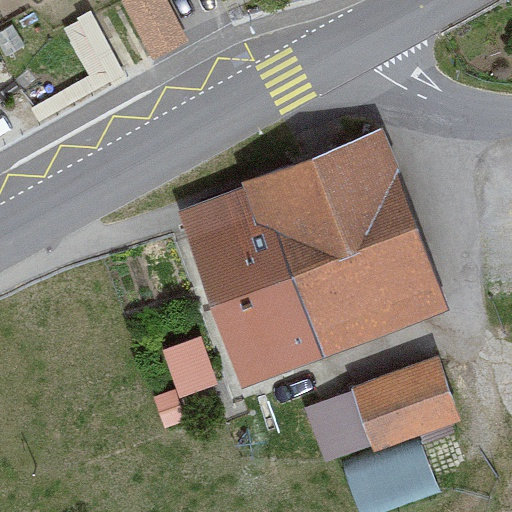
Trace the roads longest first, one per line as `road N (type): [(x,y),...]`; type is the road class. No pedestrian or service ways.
road 1 (secondary): [(0,252),(369,49)]
road 2 (unclassified): [(369,49),(444,111),(511,122)]
